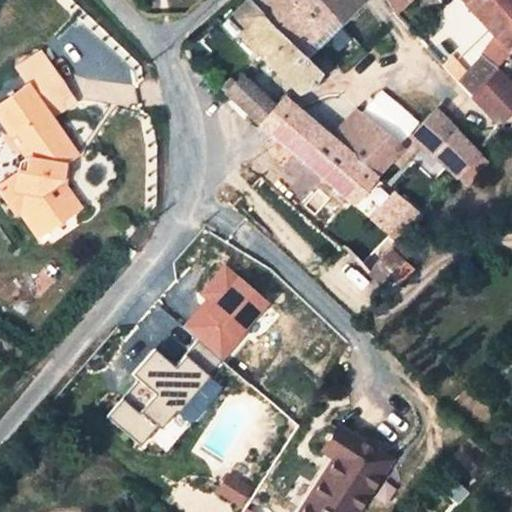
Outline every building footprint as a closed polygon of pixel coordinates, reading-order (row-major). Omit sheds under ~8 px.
[(234,29),(298,93),(311,87),(318,73),(298,53),(259,14),(252,6),(246,0),(243,0),(219,22),(230,34),(234,29)] [(259,14),(298,53),(325,27),(335,17),(318,0),(258,0),(252,6),(259,14)] [(318,0),(335,17),(343,9),(352,0),(318,0)] [(385,0),(393,13),(398,9),(390,0),(385,0)] [(390,0),(398,9),(406,0),(390,0)] [(511,0),(464,0),(497,37),(510,52),(511,49),(511,0)] [(349,15),(343,9),(335,17),(340,23),(349,15)] [(330,32),(340,23),(335,17),(325,27),(330,32)] [(497,37),(482,55),(496,67),(510,52),(497,37)] [(27,84),(29,86),(52,69),(41,54),(18,70),(27,84)] [(494,69),(496,67),(482,55),(467,72),(451,55),(442,64),(458,82),(471,96),(494,69)] [(29,86),(51,117),(74,101),(52,69),(29,86)] [(511,87),(509,84),(494,69),(471,96),(492,119),(498,113),(500,114),(506,118),(511,111),(511,87)] [(298,157),(353,203),(376,177),(374,175),(333,141),(280,97),(273,104),(241,75),(234,81),(225,91),(224,92),(249,117),(255,121),(261,125),(271,134),(281,143),(298,157)] [(234,81),(229,77),(220,86),(225,91),(234,81)] [(16,174),(14,189),(3,196),(15,213),(19,211),(37,237),(79,207),(64,185),(60,178),(62,164),(68,159),(76,153),(51,117),(29,86),(27,84),(0,103),(0,119),(9,132),(4,136),(15,151),(20,147),(27,158),(24,172),(16,171),(16,174)] [(433,154),(455,131),(435,110),(412,135),(433,154)] [(374,175),(400,147),(357,111),(333,141),(374,175)] [(498,113),(492,119),(497,125),(498,126),(506,118),(500,114),(498,113)] [(475,151),(455,131),(433,154),(455,176),(456,176),(477,153),(475,151)] [(456,176),(466,186),(487,162),(477,153),(456,176)] [(64,185),(68,159),(62,164),(60,178),(64,185)] [(0,185),(0,191),(3,196),(14,189),(16,174),(0,185)] [(400,239),(421,215),(401,198),(378,225),(398,241),(400,239)] [(367,272),(381,286),(405,260),(413,250),(400,239),(398,241),(367,272)] [(222,359),(276,301),(229,258),(200,290),(208,297),(184,324),(222,359)] [(165,453),(221,387),(187,358),(181,365),(159,346),(136,373),(156,390),(140,408),(126,395),(109,415),(146,447),(151,441),(165,453)] [(354,511),(388,459),(336,426),(323,448),(336,456),(307,502),(322,511),(354,511)] [(229,474),(218,491),(229,498),(234,491),(244,497),(250,487),(229,474)] [(234,491),(229,498),(239,504),(244,497),(234,491)] [(322,511),(307,502),(300,511),(322,511)]
